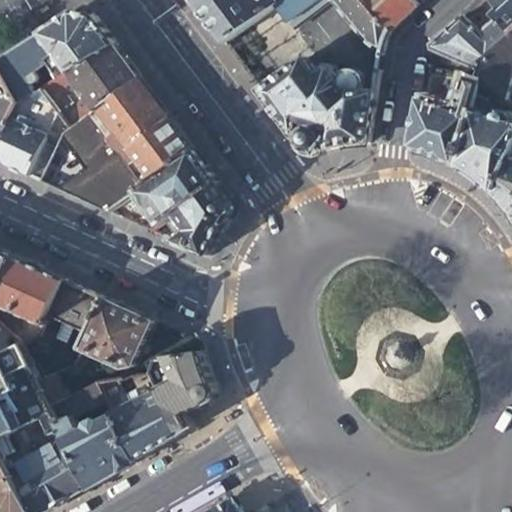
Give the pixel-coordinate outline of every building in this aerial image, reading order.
[(208,23),(226,47),(277,6),(280,4),(276,0),(199,0),(194,4),(208,23)] [(289,21),(315,0),(284,0),(280,4),(277,6),(289,21)] [(330,0),(366,44),(384,50),(385,49),(389,37),(392,32),(364,0),(330,0)] [(364,0),(392,32),(406,19),(418,8),(412,0),(364,0)] [(476,67),(472,79),(484,83),(494,58),(511,36),(511,14),(495,0),(483,0),(480,3),(491,17),(493,15),(498,18),(488,29),(477,28),(466,15),(461,20),(434,44),(433,49),(476,67)] [(511,0),(495,0),(511,14),(511,0)] [(52,73),(57,80),(118,45),(104,27),(97,17),(76,12),(42,33),(0,60),(0,62),(21,101),(37,91),(33,84),(26,71),(44,58),(55,50),(64,62),(53,69),(52,73)] [(511,89),(511,36),(494,58),(484,83),(499,87),(494,103),(507,107),(511,89)] [(57,80),(47,86),(74,126),(142,78),(126,56),(118,45),(57,80)] [(47,64),(44,58),(26,71),(33,84),(37,82),(40,79),(36,72),(47,64)] [(305,61),(261,94),(269,104),(309,158),(342,149),(369,145),(376,100),(378,93),(366,92),(363,84),(362,81),(359,78),(355,76),(347,76),(342,79),(331,67),(317,77),(305,61)] [(0,137),(8,119),(21,101),(0,62),(0,137)] [(137,193),(197,152),(142,78),(74,126),(64,133),(43,181),(111,212),(137,193)] [(460,111),(424,100),(420,121),(415,148),(460,169),(488,114),(494,103),(499,87),(484,83),(472,79),(470,79),(460,111)] [(8,119),(0,137),(0,162),(31,176),(43,181),(64,133),(74,126),(47,86),(37,91),(21,101),(8,119)] [(511,165),(511,119),(488,114),(460,169),(477,182),(498,200),(511,165)] [(160,227),(166,222),(222,186),(197,152),(137,193),(160,227)] [(511,165),(498,200),(511,218),(511,219),(511,165)] [(175,236),(171,239),(207,256),(213,253),(221,235),(222,232),(237,213),(237,210),(235,204),(233,199),(222,186),(166,222),(175,236)] [(0,290),(16,257),(0,249),(0,290)] [(0,290),(0,307),(43,329),(50,315),(66,280),(42,269),(16,257),(0,290)] [(74,327),(91,336),(108,299),(85,288),(66,280),(50,315),(74,327)] [(138,367),(159,322),(131,310),(108,299),(91,336),(85,350),(127,371),(138,367)] [(74,327),(50,315),(43,329),(66,341),(74,327)] [(380,339),(376,358),(386,374),(402,380),(421,370),(424,352),(415,336),(398,331),(380,339)] [(12,338),(22,347),(24,346),(35,341),(26,333),(12,338)] [(38,339),(35,341),(24,346),(29,358),(44,350),(38,339)] [(22,347),(0,358),(0,437),(1,437),(12,461),(37,511),(50,511),(65,504),(94,487),(57,411),(56,409),(43,387),(29,358),(24,346),(22,347)] [(162,390),(163,392),(185,436),(199,429),(217,419),(208,404),(217,400),(219,395),(218,386),(213,371),(207,355),(163,366),(168,375),(172,380),(173,385),(162,390)] [(58,379),(43,387),(56,409),(57,411),(73,402),(58,379)] [(118,381),(103,384),(139,461),(164,447),(185,436),(163,392),(132,410),(118,381)] [(57,411),(94,487),(118,473),(139,461),(103,384),(73,402),(57,411)] [(37,511),(12,461),(0,467),(0,509),(1,511),(37,511)] [(287,511),(278,499),(258,510),(259,511),(287,511)] [(239,511),(236,505),(228,503),(212,511),(210,511),(239,511)]
